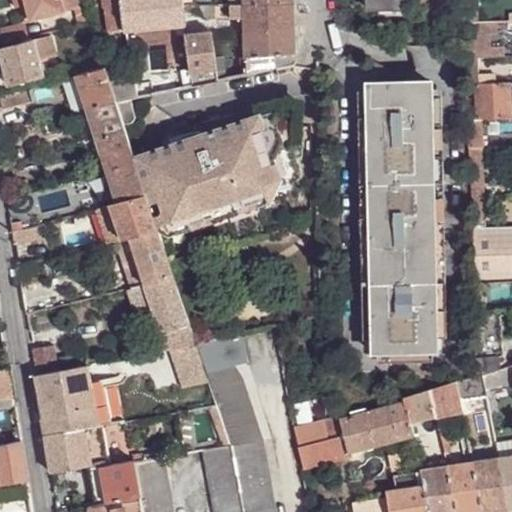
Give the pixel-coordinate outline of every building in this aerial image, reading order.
[(15,0),(16,4),(26,2),(27,5),(31,21),(66,11),(64,6),(83,0),(82,0),(15,0)] [(83,0),(64,6),(66,11),(85,6),(83,0)] [(106,0),(109,20),(124,17),(122,0),(106,0)] [(122,0),(124,17),(125,31),(187,24),(185,2),(184,0),(122,0)] [(367,0),(368,9),(401,8),(401,0),(367,0)] [(478,22),(476,0),(462,0),(463,22),(478,22)] [(246,4),(246,18),(294,16),(293,3),(246,4)] [(235,5),(235,19),(246,18),(246,4),(236,5),(235,5)] [(217,6),(202,6),(203,12),(207,17),(213,19),(216,19),(217,6)] [(87,11),(76,13),(80,24),(90,22),(87,11)] [(246,18),(247,33),(294,27),(294,16),(246,18)] [(478,32),(478,22),(463,22),(465,57),(480,57),(493,56),(493,46),(479,46),(478,32)] [(499,32),(499,22),(483,22),(484,32),(492,32),(499,32)] [(0,29),(0,40),(1,44),(27,38),(30,38),(27,23),(0,29)] [(294,27),(247,33),(247,59),(294,55),(294,27)] [(211,32),(188,34),(188,41),(189,50),(190,57),(192,69),(192,73),(193,75),(193,85),(217,80),(216,70),(211,32)] [(479,46),(493,46),(492,32),(484,32),(478,32),(479,46)] [(43,77),(32,40),(0,49),(9,86),(43,77)] [(249,73),(295,63),(294,55),(247,59),(249,73)] [(481,76),(480,57),(465,57),(467,85),(481,84),(481,76)] [(150,75),(135,77),(137,87),(138,97),(153,94),(178,89),(185,87),(193,85),(193,75),(192,73),(192,69),(170,73),(169,60),(149,63),(150,75)] [(77,77),(94,72),(91,62),(64,69),(67,79),(77,77)] [(87,109),(117,101),(108,74),(105,69),(94,72),(77,77),(87,109)] [(108,74),(117,101),(132,98),(138,97),(137,87),(135,77),(133,69),(108,74)] [(481,84),(494,84),(494,75),(481,76),(481,84)] [(87,109),(77,77),(67,79),(63,81),(73,113),(87,109)] [(387,351),(387,358),(420,358),(419,350),(438,350),(432,84),(369,85),(374,352),(387,351)] [(511,111),(510,84),(494,84),(481,84),(467,85),(469,119),(483,118),(511,117),(511,111)] [(159,230),(162,240),(288,197),(284,184),(298,179),(301,178),(304,173),(294,146),(301,143),(300,102),(290,97),(272,101),(256,106),(258,113),(135,156),(138,165),(148,196),(159,230)] [(97,140),(127,132),(124,124),(117,101),(87,109),(97,140)] [(484,147),(483,118),(469,119),(470,148),(482,147),(484,147)] [(107,173),(138,165),(135,156),(127,132),(97,140),(107,173)] [(486,227),(482,147),(470,148),(475,228),(486,227)] [(117,204),(148,196),(138,165),(107,173),(117,204)] [(284,184),(288,197),(298,194),(298,179),(284,184)] [(129,237),(159,230),(148,196),(117,204),(110,206),(122,239),(129,237)] [(122,239),(110,206),(96,210),(108,243),(118,240),(122,239)] [(45,235),(42,224),(13,231),(15,242),(45,235)] [(511,226),(486,227),(475,228),(476,254),(511,253),(511,226)] [(147,284),(175,277),(172,267),(162,240),(159,230),(129,237),(145,285),(147,284)] [(145,285),(129,237),(122,239),(118,240),(134,287),(145,285)] [(511,279),(511,253),(476,254),(477,281),(485,281),(503,280),(511,279)] [(40,275),(38,261),(18,266),(21,288),(30,285),(42,282),(40,275)] [(165,337),(193,331),(175,277),(147,284),(153,304),(165,337)] [(485,281),(477,281),(478,296),(486,295),(485,281)] [(153,304),(147,284),(145,285),(130,290),(137,310),(153,304)] [(486,295),(478,296),(479,310),(487,310),(486,295)] [(503,338),(502,309),(487,310),(479,310),(479,315),(475,350),(477,359),(502,356),(503,356),(503,353),(503,338)] [(171,349),(197,343),(193,331),(165,337),(169,349),(171,349)] [(250,363),(245,333),(197,343),(210,383),(217,406),(231,446),(263,441),(244,379),(236,366),(250,363)] [(58,343),(32,348),(36,375),(57,371),(63,370),(58,343)] [(210,383),(197,343),(171,349),(183,388),(210,383)] [(478,375),(482,375),(502,368),(502,356),(477,359),(478,375)] [(483,385),(485,392),(511,386),(511,364),(502,368),(482,375),(483,385)] [(43,418),(46,436),(103,426),(111,424),(102,380),(89,382),(86,365),(63,370),(57,371),(36,375),(39,393),(40,392),(45,417),(43,418)] [(0,407),(14,404),(9,370),(0,371),(0,407)] [(459,402),(486,397),(485,392),(483,385),(482,375),(478,375),(455,382),(459,402)] [(437,418),(462,412),(459,402),(455,382),(430,390),(437,418)] [(410,423),(437,418),(430,390),(404,398),(404,402),(410,423)] [(376,446),(414,436),(410,423),(404,402),(369,411),(376,446)] [(217,406),(210,407),(223,447),(231,446),(217,406)] [(376,446),(369,411),(340,420),(350,453),(376,446)] [(445,428),(464,424),(462,412),(437,418),(439,428),(445,428)] [(339,416),(325,420),(323,422),(327,440),(299,447),(305,471),(351,459),(350,453),(340,420),(339,416)] [(46,436),(52,471),(90,465),(90,468),(92,469),(101,468),(110,466),(103,426),(46,436)] [(439,428),(445,455),(451,454),(445,428),(439,428)] [(274,511),(263,441),(231,446),(241,511),(274,511)] [(0,484),(27,480),(21,442),(0,446),(0,484)] [(241,511),(231,446),(223,447),(206,449),(215,511),(241,511)] [(171,511),(162,457),(135,462),(141,496),(144,511),(171,511)] [(511,457),(499,460),(506,497),(511,496),(511,457)] [(490,511),(508,510),(506,497),(499,460),(473,464),(482,511),(490,511)] [(141,496),(135,462),(110,466),(101,468),(106,502),(141,496)] [(457,511),(482,511),(473,464),(448,467),(457,511)] [(429,511),(457,511),(448,467),(421,472),(429,511)] [(106,502),(101,468),(92,469),(90,468),(88,468),(95,504),(106,502)] [(389,511),(429,511),(421,472),(415,473),(394,476),(397,491),(386,493),(387,498),(389,511)] [(144,511),(141,496),(106,502),(107,511),(144,511)] [(352,503),(353,511),(389,511),(387,498),(352,503)] [(58,511),(74,507),(73,501),(56,503),(58,511)] [(107,511),(106,502),(95,504),(93,504),(94,511),(107,511)]
